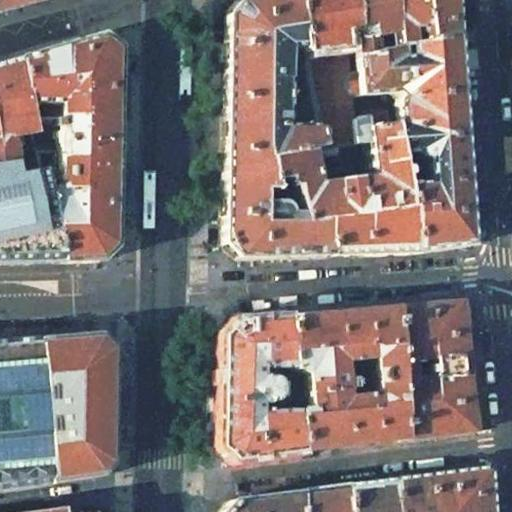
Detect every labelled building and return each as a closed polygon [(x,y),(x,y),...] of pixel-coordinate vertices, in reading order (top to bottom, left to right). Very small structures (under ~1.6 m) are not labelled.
[(0,0),(0,14),(36,4),(34,0),(0,0)] [(292,0),(246,0),(234,3),(222,17),(221,51),(220,87),(219,152),(261,154),(263,160),(307,150),(317,149),(306,84),(295,84),(295,113),(282,114),(283,49),(301,49),(292,0)] [(347,0),(292,0),(301,49),(301,53),(340,49),(339,33),(350,31),(347,0)] [(347,0),(350,31),(351,48),(352,58),(368,57),(367,41),(385,40),(391,39),(385,0),(347,0)] [(416,0),(385,0),(391,39),(392,49),(405,46),(403,31),(414,29),(417,44),(423,42),(416,0)] [(416,0),(423,42),(450,37),(447,0),(416,0)] [(51,49),(15,60),(34,164),(57,264),(94,263),(109,248),(110,147),(112,49),(96,36),(51,49)] [(352,58),(349,58),(351,98),(386,95),(387,94),(396,101),(393,106),(392,115),(386,116),(380,110),(361,113),(361,121),(363,128),(389,126),(398,125),(399,128),(406,128),(414,134),(415,144),(457,141),(450,37),(423,42),(417,44),(405,46),(392,49),(393,56),(388,56),(368,57),(352,58)] [(392,49),(391,39),(385,40),(388,56),(393,56),(392,49)] [(340,49),(301,53),(306,84),(317,149),(317,150),(350,147),(347,121),(345,98),(351,98),(349,58),(352,58),(351,48),(340,49)] [(207,49),(197,50),(197,67),(207,67),(207,49)] [(0,63),(0,167),(34,164),(15,60),(0,63)] [(361,121),(347,121),(350,147),(362,145),(367,178),(312,185),(305,151),(307,150),(263,160),(269,192),(277,191),(290,189),(296,216),(298,224),(317,222),(325,255),(413,254),(399,185),(401,184),(399,177),(402,176),(404,174),(403,168),(401,166),(397,166),(395,153),(394,153),(389,126),(363,128),(361,121)] [(399,185),(413,254),(465,247),(457,141),(415,144),(414,134),(406,128),(399,128),(398,125),(389,126),(394,153),(395,153),(397,166),(401,166),(403,168),(404,174),(402,176),(399,177),(401,184),(399,185)] [(217,210),(217,245),(232,260),(325,257),(325,255),(317,222),(298,224),(296,216),(285,216),(285,215),(284,212),(283,210),(282,209),(280,207),(277,205),(277,191),(269,192),(263,160),(261,154),(219,152),(218,200),(217,210)] [(0,265),(57,264),(34,164),(0,167),(0,265)] [(454,311),(454,305),(390,310),(397,440),(398,441),(432,437),(467,433),(454,311)] [(288,373),(291,398),(292,406),(297,452),(397,440),(390,310),(282,320),(287,364),(288,373)] [(282,320),(229,324),(216,338),(215,397),(214,448),(228,462),(297,452),(292,406),(273,407),(273,398),(291,398),(288,373),(263,373),(263,364),(287,364),(282,320)] [(107,355),(107,348),(100,342),(97,340),(92,335),(87,336),(31,340),(31,341),(42,487),(91,481),(105,465),(105,461),(106,406),(107,355)] [(0,344),(0,492),(42,487),(31,341),(0,344)] [(202,379),(190,379),(189,385),(189,396),(189,408),(202,408),(202,379)] [(386,511),(482,511),(479,470),(385,482),(386,511)] [(340,488),(341,511),(386,511),(385,482),(340,488)] [(341,511),(340,488),(293,494),(293,511),(341,511)] [(293,511),(293,494),(227,503),(218,511),(293,511)]
